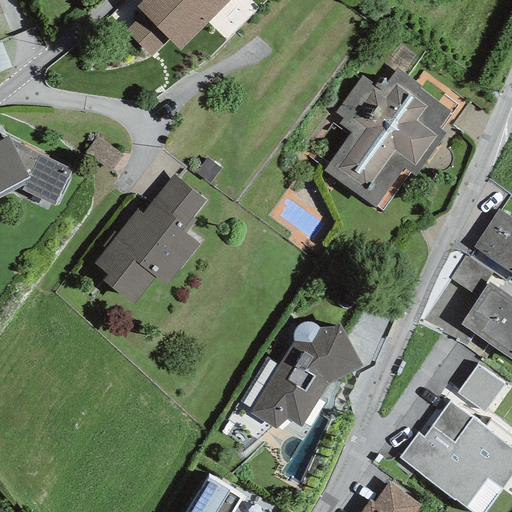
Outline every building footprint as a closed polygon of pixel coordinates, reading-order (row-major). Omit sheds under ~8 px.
[(143,0),(137,7),(143,14),(127,31),(152,56),(168,39),(180,51),(230,0),(143,0)] [(0,77),(13,72),(5,49),(0,51),(0,77)] [(352,133),(324,171),(375,208),(377,205),(382,209),(409,172),(415,176),(447,132),(441,128),(452,111),(420,89),(422,86),(397,68),(386,83),(380,78),(375,85),(361,75),(334,113),(343,119),(340,124),(352,133)] [(0,198),(24,186),(21,190),(54,206),(73,169),(8,137),(2,139),(0,134),(0,198)] [(102,145),(93,157),(121,179),(131,167),(102,145)] [(210,183),(221,169),(207,158),(196,173),(210,183)] [(193,218),(206,200),(174,175),(153,200),(188,230),(196,220),(193,218)] [(137,209),(94,264),(108,275),(104,280),(132,303),(155,276),(166,284),(198,245),(184,233),(188,230),(153,200),(142,214),(137,209)] [(511,218),(498,209),(474,248),(511,273),(511,218)] [(476,295),(491,273),(465,256),(451,279),(476,295)] [(511,297),(489,282),(461,325),(511,359),(511,297)] [(252,410),(250,413),(276,429),(287,419),(301,427),(328,384),(362,367),(339,324),(332,327),(319,328),(318,326),(314,323),(309,322),(303,323),(298,326),(295,330),(293,334),(293,338),(294,342),(279,366),(252,410)] [(240,402),(252,410),(279,366),(267,358),(240,402)] [(484,411),(503,385),(477,367),(458,393),(484,411)] [(418,433),(400,457),(454,501),(455,499),(471,511),(486,511),(511,476),(511,449),(451,402),(423,438),(418,433)] [(208,478),(188,511),(233,511),(241,499),(208,478)] [(415,511),(420,506),(389,483),(374,504),(370,500),(361,511),(415,511)]
